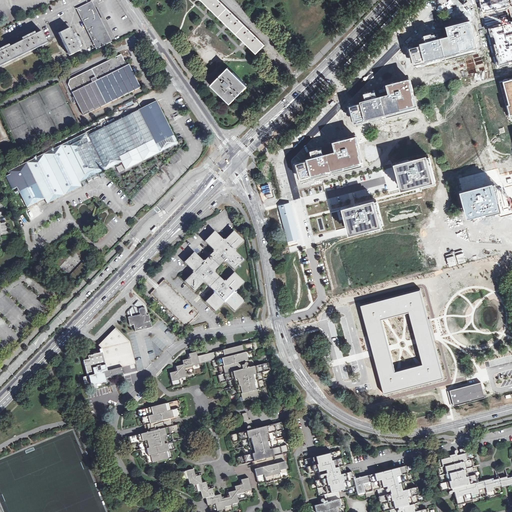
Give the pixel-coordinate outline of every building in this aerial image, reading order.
[(265,43),(220,0),(203,0),(256,52),(265,43)] [(261,13),(247,0),(236,0),(256,19),(261,13)] [(505,0),(480,0),(483,13),(508,7),(505,0)] [(103,45),(110,41),(91,2),(78,8),(94,42),(100,39),(103,45)] [(438,39),(444,61),(476,53),(468,21),(447,27),(449,35),(438,39)] [(511,25),(511,22),(486,28),(497,69),(511,65),(511,25)] [(67,48),(70,55),(81,50),(79,47),(81,46),(75,33),(73,34),(70,28),(59,33),(63,41),(62,41),(65,48),(67,48)] [(36,47),(47,41),(41,31),(35,34),(34,32),(22,38),(23,40),(17,43),(10,46),(9,45),(0,48),(0,64),(3,63),(3,64),(11,61),(10,59),(21,54),(28,51),(28,52),(36,48),(36,47)] [(97,48),(103,45),(100,39),(94,42),(97,48)] [(444,61),(438,39),(407,47),(413,69),(444,61)] [(67,84),(83,116),(140,87),(129,64),(126,65),(121,54),(70,80),(67,84)] [(245,87),(226,68),(209,86),(228,104),(245,87)] [(380,96),(386,116),(418,106),(410,78),(386,85),(389,93),(380,96)] [(511,79),(502,82),(508,105),(506,106),(511,122),(511,121),(511,79)] [(386,116),(380,96),(377,97),(375,90),(364,93),(367,101),(350,106),(356,125),(386,116)] [(157,101),(148,105),(164,139),(174,135),(157,101)] [(148,105),(88,135),(105,171),(149,149),(153,155),(178,143),(174,135),(164,139),(148,105)] [(81,136),(20,166),(28,181),(11,191),(21,212),(39,203),(41,208),(81,188),(79,184),(86,180),(97,175),(105,171),(88,135),(86,132),(81,134),(81,136)] [(336,151),(326,153),(332,173),(364,164),(356,136),(334,142),(336,151)] [(332,173),(326,153),(322,154),(321,148),(311,151),(313,158),(294,163),(299,182),(332,173)] [(428,157),(395,166),(401,190),(435,181),(428,157)] [(97,175),(86,180),(87,184),(99,179),(97,175)] [(493,185),(460,194),(466,221),(499,213),(493,185)] [(376,200),(342,209),(349,235),(383,227),(376,200)] [(290,203),(278,206),(288,242),(298,240),(300,239),(290,203)] [(243,241),(233,231),(225,240),(224,239),(223,240),(214,231),(205,241),(205,242),(209,245),(214,250),(204,261),(203,260),(203,261),(198,256),(194,252),(184,262),(188,267),(193,271),(192,272),(193,272),(184,281),(195,291),(203,282),(204,283),(205,283),(214,291),(213,292),(214,293),(205,301),(215,311),(224,303),(225,304),(226,303),(234,311),(244,301),(235,293),(236,292),(236,291),(244,282),(234,272),(225,281),(225,280),(224,281),(215,272),(216,271),(215,271),(224,262),(225,261),(234,270),(244,260),(235,251),(236,251),(235,250),(243,241)] [(74,251),(69,246),(53,263),(58,268),(74,251)] [(74,251),(84,260),(88,255),(79,246),(74,251)] [(89,265),(84,260),(70,275),(75,279),(89,265)] [(63,273),(58,268),(53,273),(58,278),(63,273)] [(384,393),(444,378),(432,332),(421,289),(361,305),(373,350),(384,393)] [(134,325),(135,331),(152,327),(148,314),(147,315),(144,308),(139,309),(140,315),(138,315),(137,316),(128,318),(130,326),(134,325)] [(128,366),(135,364),(130,342),(99,349),(100,353),(88,356),(89,359),(83,360),(87,373),(88,373),(89,376),(83,377),(85,384),(91,382),(92,389),(98,388),(98,386),(107,384),(107,382),(110,381),(114,380),(112,376),(123,373),(122,367),(128,366)] [(186,377),(186,374),(193,372),(192,366),(212,361),(214,368),(219,367),(221,375),(218,375),(220,383),(228,381),(232,396),(236,395),(238,402),(263,396),(261,388),(265,387),(262,372),(270,370),(268,363),(254,366),(252,358),(254,358),(252,351),(254,350),(252,343),(232,348),(198,356),(196,352),(188,354),(190,358),(182,360),(183,364),(176,366),(177,371),(170,373),(173,386),(180,385),(179,379),(186,377)] [(480,382),(451,391),(455,405),(485,397),(480,382)] [(56,393),(51,395),(54,402),(59,400),(56,393)] [(447,393),(410,401),(412,414),(443,408),(442,402),(448,400),(447,393)] [(147,456),(148,464),(173,457),(171,450),(175,449),(172,434),(179,432),(178,424),(173,425),(171,418),(180,416),(178,408),(180,407),(178,400),(138,410),(140,418),(142,418),(144,425),(146,432),(128,437),(131,444),(138,443),(142,457),(147,456)] [(246,413),(242,414),(245,425),(252,424),(251,419),(249,420),(247,413),(246,413)] [(238,433),(232,435),(234,442),(240,440),(241,440),(245,455),(244,456),(238,457),(239,464),(246,463),(253,461),(254,469),(256,477),(258,484),(266,482),(267,484),(281,481),(281,478),(288,476),(287,469),(285,461),(283,453),(289,452),(287,445),(279,447),(275,432),(276,431),(283,430),(281,422),(274,424),(267,426),(247,431),(238,433)] [(475,475),(471,460),(469,460),(467,453),(466,448),(459,449),(460,454),(457,455),(456,454),(458,453),(458,451),(457,450),(455,450),(454,451),(454,452),(454,454),(449,455),(449,457),(438,460),(440,467),(437,468),(440,483),(439,483),(441,492),(451,489),(452,489),(452,490),(451,490),(449,491),(449,493),(450,494),(451,494),(453,493),(452,492),(455,491),(457,496),(458,503),(470,500),(470,498),(488,494),(488,496),(494,495),(492,487),(501,485),(502,486),(505,485),(511,483),(511,474),(503,477),(498,478),(498,477),(477,482),(475,475)] [(316,457),(305,459),(307,466),(309,474),(318,472),(320,472),(321,474),(319,476),(320,478),(322,478),(322,479),(316,481),(318,489),(319,495),(324,494),(327,493),(331,492),(338,490),(345,489),(354,486),(356,495),(376,490),(380,505),(381,505),(383,511),(389,511),(427,511),(427,508),(420,510),(417,511),(415,504),(419,503),(418,495),(419,495),(417,486),(408,489),(406,482),(408,482),(406,474),(408,474),(405,465),(400,467),(376,473),(352,479),(351,472),(345,474),(343,466),(341,458),(340,451),(331,453),(316,457)] [(193,469),(180,472),(182,480),(188,478),(190,486),(193,485),(194,492),(200,491),(202,499),(206,498),(207,505),(210,505),(212,511),(223,510),(225,509),(225,511),(226,511),(232,510),(231,504),(239,502),(238,500),(246,498),(244,491),(252,489),(249,478),(241,480),(242,484),(235,486),(236,490),(228,492),(229,497),(222,498),(221,494),(219,494),(214,495),(213,488),(208,489),(206,481),(202,482),(200,475),(195,476),(193,469)] [(327,493),(324,494),(325,497),(325,500),(327,500),(328,502),(340,499),(339,494),(338,490),(331,492),(327,493)] [(342,498),(340,499),(311,506),(312,511),(340,511),(339,507),(344,506),(342,498)]
